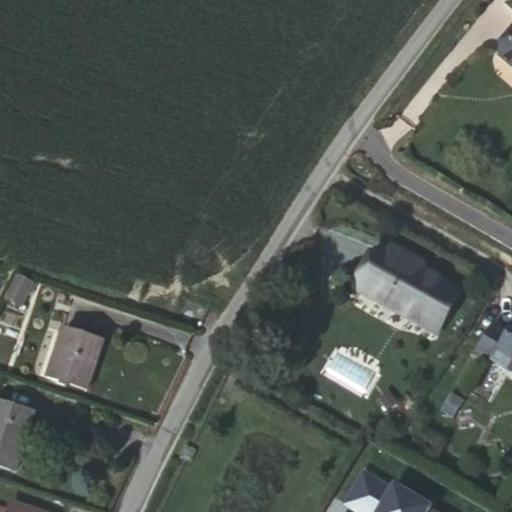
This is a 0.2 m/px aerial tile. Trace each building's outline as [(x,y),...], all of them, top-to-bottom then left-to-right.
[(511,43),(499,59),(511,69),(511,43)] [(393,251),(367,296),(437,336),(460,296),(422,274),(425,270),(393,251)] [(34,283),(18,277),(10,301),(27,307),(34,283)] [(488,362),(511,376),(511,330),(505,332),(490,324),(474,352),(489,361),(488,362)] [(101,343),(64,330),(49,377),(86,388),(101,343)] [(32,415),(0,404),(0,465),(14,470),(32,415)] [(434,511),(394,488),(392,491),(364,474),(347,505),(359,511),(434,511)]
